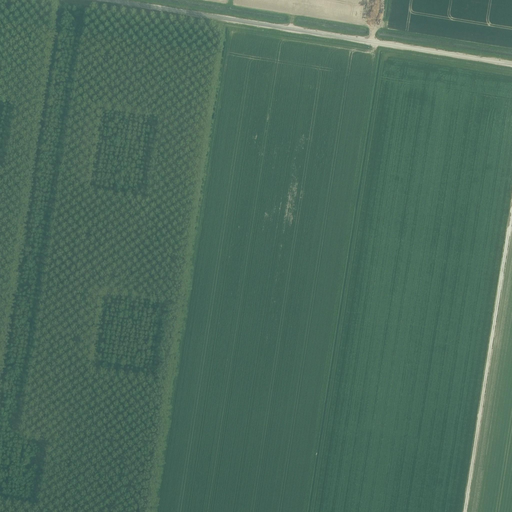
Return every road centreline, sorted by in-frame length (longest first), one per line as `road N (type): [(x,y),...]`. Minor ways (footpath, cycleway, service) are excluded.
road 1 (tertiary): [(106,0),(511,64)]
road 2 (unclassified): [(464,511),(511,210)]
